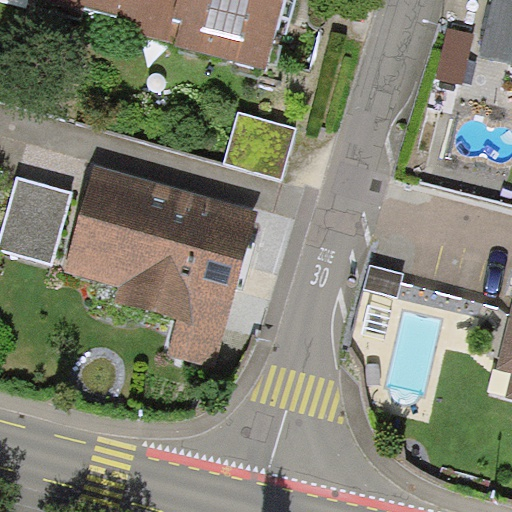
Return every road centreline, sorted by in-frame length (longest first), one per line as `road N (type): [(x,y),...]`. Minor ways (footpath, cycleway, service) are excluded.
road 1 (residential): [(411,0),(255,508)]
road 2 (primary): [(0,442),(255,508)]
